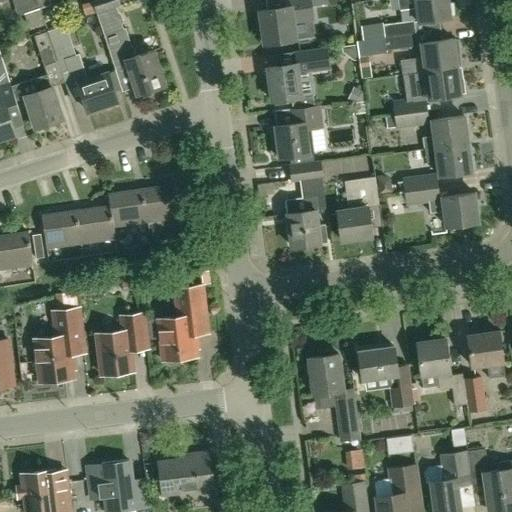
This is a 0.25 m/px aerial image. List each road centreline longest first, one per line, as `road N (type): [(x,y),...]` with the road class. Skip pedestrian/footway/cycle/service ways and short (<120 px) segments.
road 1 (residential): [(241,291),(489,260),(511,249)]
road 2 (residential): [(0,429),(254,399)]
road 3 (residential): [(0,184),(214,111)]
road 4 (residential): [(241,291),(214,111)]
road 5 (residential): [(511,142),(495,0)]
